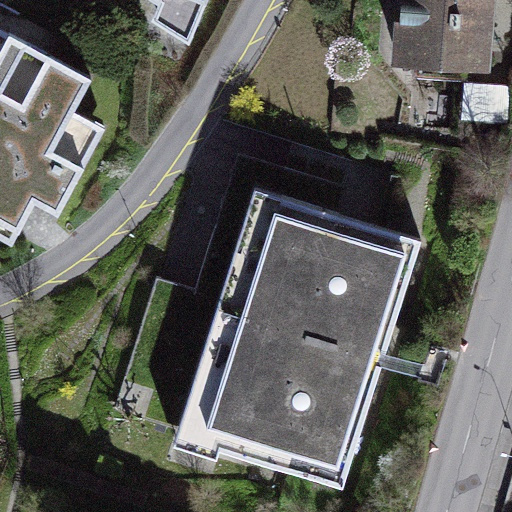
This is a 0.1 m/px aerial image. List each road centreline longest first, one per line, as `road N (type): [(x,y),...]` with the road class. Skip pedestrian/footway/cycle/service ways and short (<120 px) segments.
road 1 (residential): [(266,0),(137,193),(60,264),(0,296)]
road 2 (residential): [(447,511),(511,278)]
